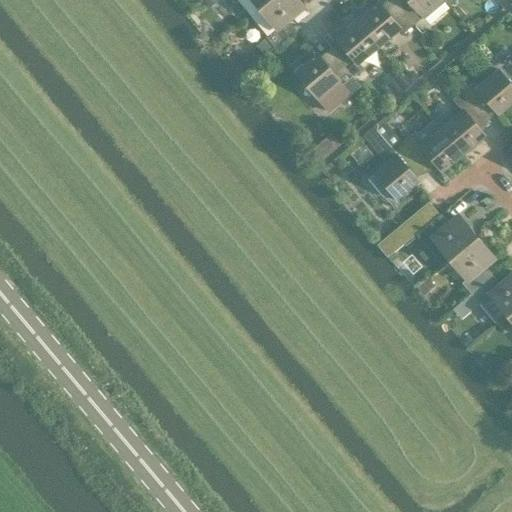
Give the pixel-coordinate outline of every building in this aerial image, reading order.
[(207,0),(205,2),(210,8),(218,0),(207,0)] [(237,0),(251,16),(269,0),(237,0)] [(269,0),(251,16),(267,35),(265,37),(274,48),(295,30),(287,20),(302,7),(295,0),(269,0)] [(397,0),(394,3),(413,26),(423,17),(419,13),(434,0),(397,0)] [(356,21),(378,47),(397,31),(401,36),(413,26),(394,3),(384,12),(377,3),(356,21)] [(342,47),(332,55),(359,87),(360,86),(352,77),(362,69),(358,64),(378,47),(356,21),(335,38),(342,47)] [(295,72),(317,99),(329,113),(359,87),(332,55),(323,63),(316,54),(295,72)] [(463,90),(481,112),(489,105),(497,114),(511,101),(511,87),(497,70),(477,87),(473,82),(463,90)] [(436,121),(463,154),(484,136),(471,120),(481,112),(463,90),(452,99),(461,110),(453,116),(449,110),(436,121)] [(410,172),(419,164),(401,142),(382,120),(362,137),(385,164),(367,179),(382,196),(388,191),(396,200),(417,181),(410,172)] [(401,142),(419,164),(427,157),(440,172),(463,154),(436,121),(415,138),(411,133),(401,142)] [(477,237),(457,214),(448,222),(442,215),(442,214),(420,233),(417,236),(442,266),(450,259),(477,237)] [(462,283),(471,293),(492,274),(484,265),(493,257),(477,237),(450,259),(467,278),(462,283)] [(510,312),(509,311),(511,308),(511,272),(499,283),(492,274),(471,293),(496,323),(510,312)]
